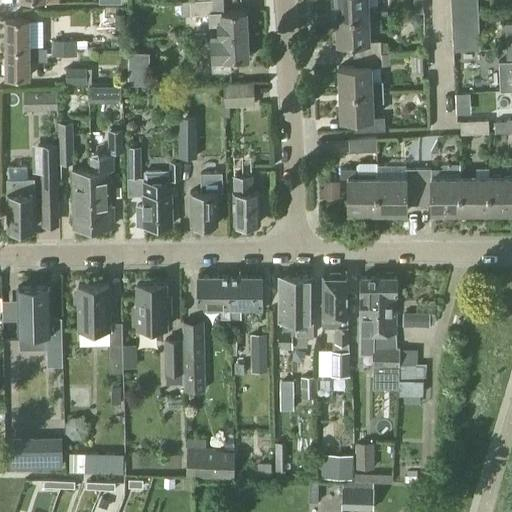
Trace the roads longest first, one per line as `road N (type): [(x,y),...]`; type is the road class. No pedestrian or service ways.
road 1 (residential): [(0,260),(292,252)]
road 2 (residential): [(292,252),(283,0)]
road 3 (residential): [(292,252),(511,256)]
road 4 (residential): [(443,120),(436,0)]
